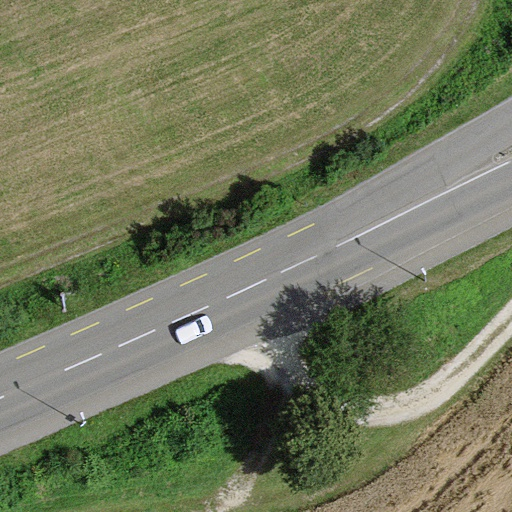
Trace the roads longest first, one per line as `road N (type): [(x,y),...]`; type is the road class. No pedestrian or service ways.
road 1 (track): [(464,0),(456,32),(325,143),(0,277)]
road 2 (secondary): [(0,399),(204,313),(419,202)]
road 3 (track): [(205,511),(345,476),(429,403)]
road 4 (track): [(176,511),(228,492),(268,428),(268,344)]
road 5 (track): [(268,344),(311,400),(389,413),(429,403)]
road 6 (track): [(429,403),(511,308)]
road 7 (secondary): [(511,119),(419,202)]
